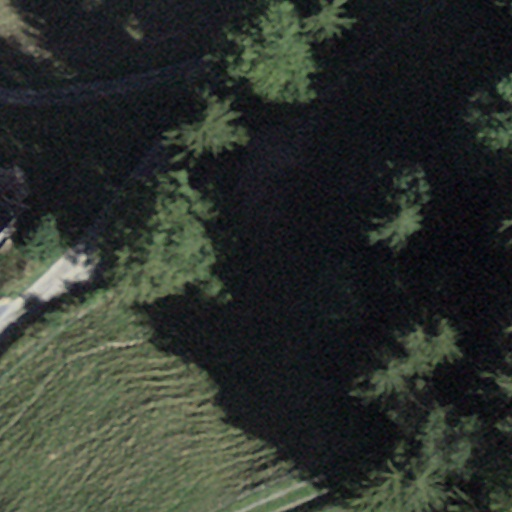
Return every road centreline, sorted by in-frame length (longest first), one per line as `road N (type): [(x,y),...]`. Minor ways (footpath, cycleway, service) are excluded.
road 1 (unclassified): [(0,336),(311,0)]
road 2 (unclassified): [(511,369),(403,444),(256,511)]
road 3 (track): [(0,91),(121,83),(234,44),(259,56)]
